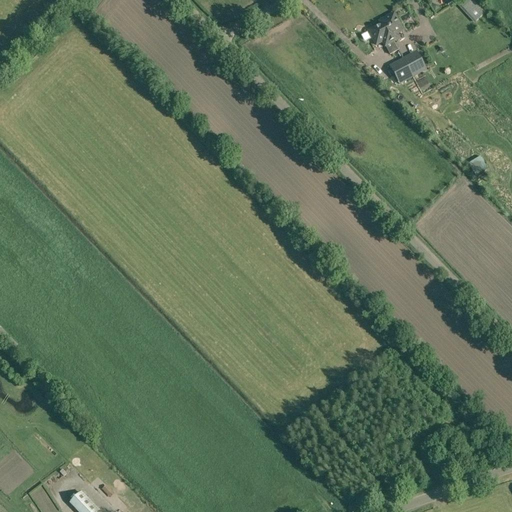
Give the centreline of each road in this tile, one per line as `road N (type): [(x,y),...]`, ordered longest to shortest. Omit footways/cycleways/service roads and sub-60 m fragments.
road 1 (unclassified): [(511,345),(216,39)]
road 2 (unclassified): [(395,511),(511,468)]
